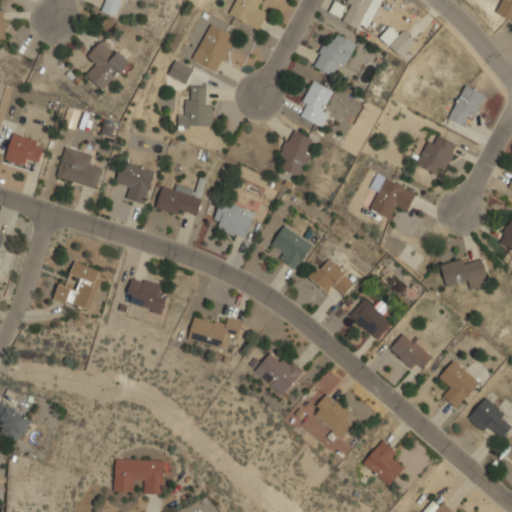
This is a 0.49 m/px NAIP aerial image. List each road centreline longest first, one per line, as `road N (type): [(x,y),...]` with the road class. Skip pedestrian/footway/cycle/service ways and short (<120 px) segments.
road 1 (tertiary): [(511,503),(301,321),(237,279),(0,196)]
road 2 (residential): [(0,339),(49,212)]
